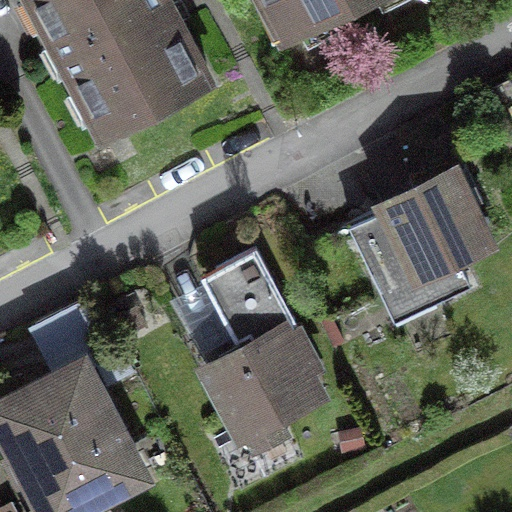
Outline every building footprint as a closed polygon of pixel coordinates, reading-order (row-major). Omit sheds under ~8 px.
[(19,0),(98,151),(211,92),(163,0),(19,0)] [(265,0),(289,45),(375,0),(265,0)] [(378,208),(418,285),(496,245),(456,167),(378,208)] [(244,352),(206,371),(237,430),(321,385),(250,252),(204,276),(244,352)] [(91,511),(141,487),(83,375),(0,417),(0,431),(41,511),(91,511)]
